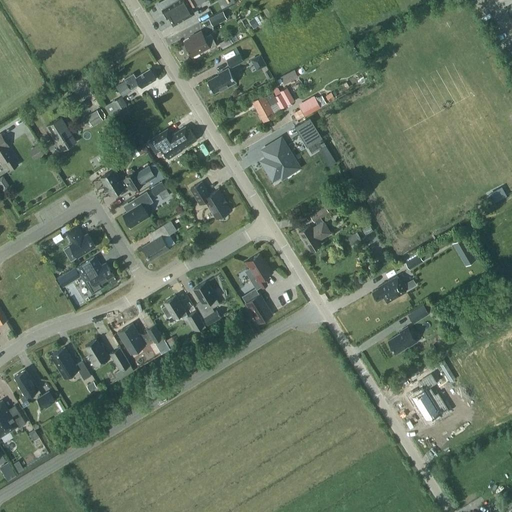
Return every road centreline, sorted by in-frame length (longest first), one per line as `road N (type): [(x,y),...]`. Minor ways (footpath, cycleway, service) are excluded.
road 1 (unclassified): [(448,511),(269,223)]
road 2 (unclassified): [(269,223),(131,0)]
road 3 (residential): [(147,290),(91,208),(0,255)]
road 4 (unclassified): [(0,359),(147,290)]
road 5 (unclassified): [(147,290),(269,223)]
